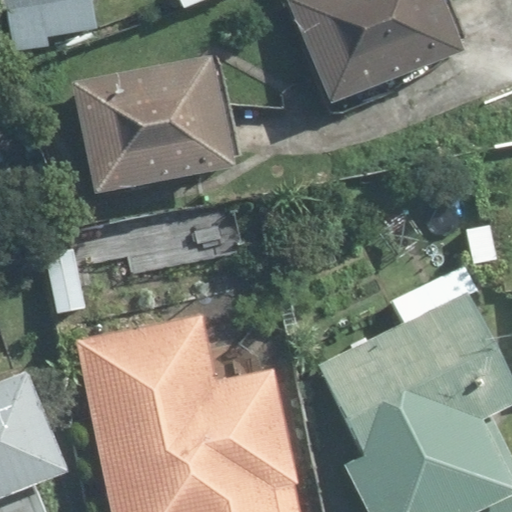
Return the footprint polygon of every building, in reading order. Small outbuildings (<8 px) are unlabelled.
[(0,0),(0,53),(1,62),(40,57),(34,12),(91,4),(90,0),(0,0)] [(444,69),(418,0),(266,0),(309,118),(444,69)] [(197,64),(57,85),(76,210),(215,189),(197,64)] [(133,232),(138,271),(240,256),(235,217),(133,232)] [(77,317),(75,247),(31,249),(33,318),(77,317)] [(412,321),(321,358),(363,460),(346,467),(364,511),(502,511),(511,508),(511,477),(490,423),(511,414),(511,376),(466,263),(399,290),(412,321)] [(76,447),(88,511),(257,511),(255,500),(280,495),(258,380),(206,390),(194,323),(68,347),(87,445),(76,447)] [(14,381),(0,385),(0,511),(38,511),(31,493),(53,485),(14,381)]
